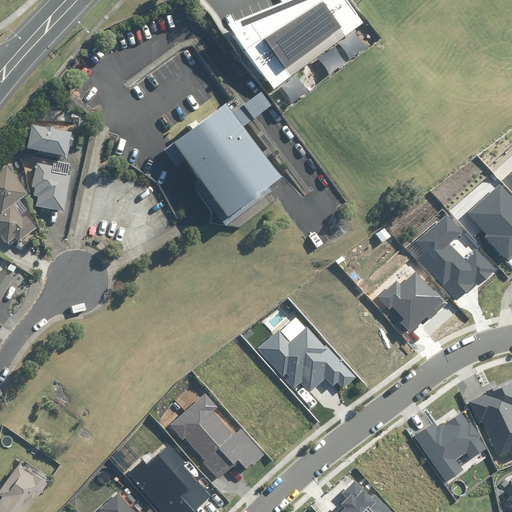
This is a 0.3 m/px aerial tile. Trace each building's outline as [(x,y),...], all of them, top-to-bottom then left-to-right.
[(342,0),(283,0),(226,23),(270,88),(360,22),(342,0)] [(226,103),(163,150),(175,166),(184,159),(199,179),(194,183),(225,226),(271,191),(267,186),(280,177),(243,126),(270,105),(260,91),(232,112),(226,103)] [(28,147),(65,156),(70,133),(54,129),(54,127),(46,126),(46,127),(32,124),(28,147)] [(35,195),(40,196),(37,206),(63,211),(70,175),(52,172),(53,165),(38,162),(33,186),(36,186),(35,195)] [(22,219),(16,212),(11,206),(19,200),(26,194),(5,167),(0,170),(0,238),(4,244),(13,238),(17,242),(34,229),(25,217),(22,219)] [(511,255),(511,197),(499,184),(468,213),(488,235),(486,237),(507,260),(511,255)] [(419,258),(456,300),(476,283),(478,286),(496,270),(476,248),(463,259),(449,244),(462,232),(447,215),(417,241),(426,252),(419,258)] [(426,316),(429,320),(449,303),(436,288),(433,291),(416,271),(401,284),(398,280),(378,297),(388,309),(392,306),(404,320),(401,322),(409,332),(426,316)] [(0,299),(12,279),(0,272),(0,299)] [(257,348),(293,388),(300,382),(309,392),(326,377),(333,386),(338,382),(343,388),(356,377),(327,344),(325,347),(307,327),(289,342),(278,330),(257,348)] [(482,421),(499,457),(510,452),(511,457),(511,381),(499,388),(498,386),(485,392),(486,394),(468,402),(478,424),(482,421)] [(203,462),(217,479),(239,461),(246,469),(264,454),(242,428),(232,436),(212,412),(217,407),(206,394),(170,425),(183,439),(185,437),(205,461),(203,462)] [(415,435),(447,482),(464,470),(456,459),(467,453),(472,460),(488,449),(479,436),(480,435),(471,422),(469,424),(461,413),(448,422),(448,423),(443,427),(441,424),(437,426),(434,422),(415,435)] [(161,511),(194,511),(211,497),(181,463),(183,461),(169,445),(147,465),(143,460),(128,474),(161,511)] [(0,489),(0,495),(2,497),(0,499),(0,511),(24,511),(46,483),(33,474),(31,476),(17,466),(0,489)] [(339,511),(390,511),(374,495),(371,498),(355,481),(342,493),(348,499),(342,504),(345,507),(339,511)] [(153,511),(151,509),(147,511),(135,511),(119,493),(100,509),(102,511),(101,511),(153,511)]
